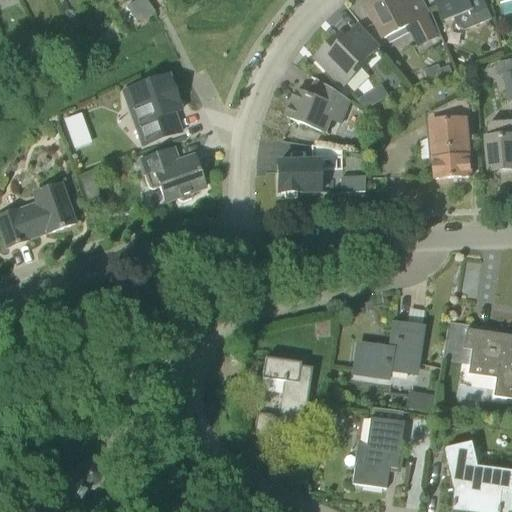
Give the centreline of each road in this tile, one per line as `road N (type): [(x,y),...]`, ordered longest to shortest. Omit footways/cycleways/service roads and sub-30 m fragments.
road 1 (residential): [(315,511),(241,476),(202,442),(194,417),(200,365),(249,311),(399,274),(427,257),(431,235)]
road 2 (residential): [(241,242),(244,143),(255,98),(281,47),(324,0)]
road 3 (residential): [(0,301),(104,263),(241,242)]
road 4 (residential): [(241,242),(431,235)]
